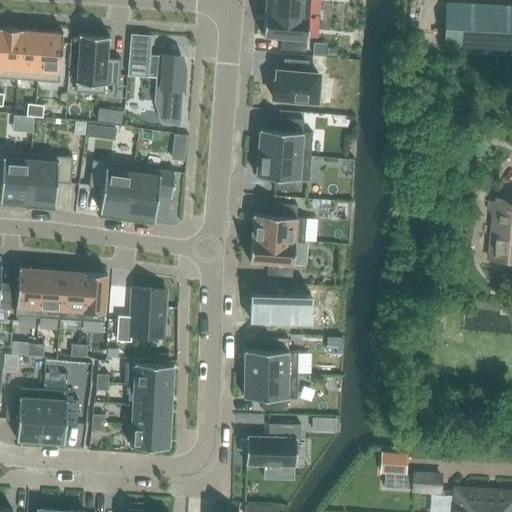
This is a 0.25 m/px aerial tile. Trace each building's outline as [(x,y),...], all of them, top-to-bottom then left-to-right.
[(308,15),(309,0),(265,0),(265,12),(308,15)] [(449,55),(511,58),(511,10),(452,7),(449,55)] [(265,12),(264,12),(262,36),(281,37),(280,49),(305,51),(308,15),(265,12)] [(0,77),(17,79),(21,29),(0,27),(0,77)] [(42,30),(21,29),(17,79),(38,81),(42,30)] [(63,32),(42,30),(38,81),(59,82),(63,32)] [(86,34),(78,34),(78,35),(79,35),(76,80),(75,80),(75,82),(76,82),(75,91),(104,93),(105,84),(119,85),(121,59),(119,59),(107,58),(108,37),(110,37),(110,36),(102,36),(102,32),(86,31),(86,34)] [(131,34),(127,75),(128,76),(129,62),(148,63),(148,65),(149,66),(150,55),(152,35),(131,34)] [(325,56),(326,44),(313,43),(312,55),(325,56)] [(149,66),(148,77),(156,78),(154,98),(159,98),(158,111),(161,120),(180,122),(184,68),(181,57),(158,55),(150,55),(149,66)] [(273,81),(272,98),(316,101),(318,74),(306,73),(307,62),(285,60),(284,71),(277,71),(276,81),(273,81)] [(26,116),(34,117),(36,104),(27,104),(26,116)] [(36,104),(34,117),(42,118),(44,105),(36,104)] [(310,156),(312,132),(303,132),(303,120),(279,118),(278,130),(259,128),(257,152),(310,156)] [(75,120),(74,132),(84,134),(85,121),(75,120)] [(100,137),(101,126),(87,124),(85,135),(100,137)] [(0,201),(27,203),(31,153),(0,151),(0,178),(1,179),(0,194),(0,201)] [(310,156),(257,152),(256,176),(274,177),(273,189),(298,191),(299,179),(308,180),(310,156)] [(72,156),(31,153),(27,203),(55,205),(56,183),(70,184),(72,156)] [(127,215),(133,166),(92,160),(88,187),(102,189),(99,211),(127,215)] [(175,171),(133,166),(127,215),(154,219),(157,196),(171,198),(175,171)] [(511,200),(496,199),(489,259),(511,261),(511,200)] [(294,241),(294,242),(304,243),(306,218),(296,217),(297,205),(272,203),(271,215),(253,213),(251,237),(294,241)] [(294,241),(251,237),(249,261),(267,262),(266,274),(291,277),(294,242),(294,241)] [(0,307),(10,308),(12,283),(0,282),(0,279),(1,264),(0,264),(0,307)] [(38,307),(41,269),(19,267),(16,306),(38,307)] [(38,307),(37,317),(59,319),(63,270),(41,269),(38,307)] [(59,319),(81,320),(85,272),(84,272),(63,270),(59,319)] [(85,272),(81,320),(103,322),(107,273),(85,272)] [(250,298),(249,316),(250,316),(250,321),(256,321),(256,322),(300,324),(300,322),(310,323),(310,318),(311,318),(312,305),(310,305),(311,295),(273,294),(273,285),(258,285),(258,293),(251,293),(251,298),(250,298)] [(118,315),(116,340),(131,341),(131,335),(163,337),(166,289),(132,287),(131,316),(118,315)] [(244,373),(297,374),(298,351),(288,350),(288,338),(263,338),(263,350),(245,349),(244,373)] [(36,344),(28,343),(27,355),(35,356),(36,344)] [(35,356),(43,356),(44,344),(36,344),(35,356)] [(79,344),(71,344),(70,356),(78,356),(79,344)] [(78,356),(86,357),(87,345),(79,344),(78,356)] [(108,349),(108,357),(118,357),(119,349),(108,349)] [(173,364),(125,362),(124,384),(133,385),(133,383),(172,385),(173,364)] [(244,373),(243,397),(262,397),(262,409),(287,410),(287,398),(296,398),(297,374),(244,373)] [(108,382),(109,374),(97,374),(96,382),(108,382)] [(96,382),(96,390),(108,390),(108,382),(96,382)] [(172,385),(133,383),(133,385),(132,404),(171,406),(172,385)] [(43,398),(40,441),(64,442),(65,424),(77,425),(78,400),(66,399),(67,390),(42,388),(42,398),(43,398)] [(43,398),(42,398),(7,395),(5,420),(17,421),(16,439),(40,441),(43,398)] [(171,406),(132,404),(131,425),(169,427),(171,406)] [(104,423),(104,415),(92,414),(92,422),(104,423)] [(335,430),(335,418),(312,417),(312,429),(335,430)] [(92,422),(91,430),(103,431),(104,423),(92,422)] [(268,437),(246,436),(246,464),(296,465),(296,439),(300,439),(301,424),(269,424),(268,437)] [(169,427),(131,425),(130,446),(168,448),(169,427)] [(380,470),(380,471),(385,471),(406,473),(406,471),(407,455),(381,453),(380,470)] [(385,471),(384,487),(412,489),(413,473),(411,473),(406,473),(385,471)] [(413,473),(412,489),(440,491),(441,475),(413,473)] [(511,511),(511,491),(459,488),(456,511),(511,511)]
